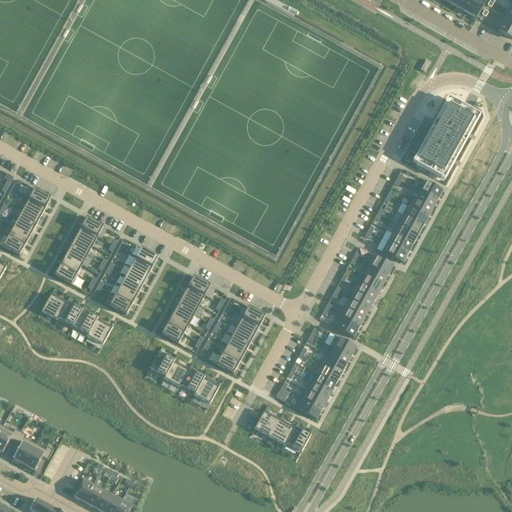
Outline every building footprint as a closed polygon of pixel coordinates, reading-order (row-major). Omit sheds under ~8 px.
[(470,0),(458,0),(454,7),(464,12),(470,0)] [(470,0),(464,12),(474,18),(483,1),(480,0),(470,0)] [(511,14),(509,12),(503,22),(511,26),(511,14)] [(511,26),(503,22),(498,32),(511,39),(511,26)] [(437,132),(420,164),(445,177),(462,146),(461,145),(469,130),(470,131),(479,114),(455,101),(443,122),(444,122),(438,133),(437,132)] [(459,178),(454,190),(466,194),(470,182),(459,178)] [(437,202),(442,192),(426,183),(420,193),(437,202)] [(28,200),(45,210),(51,200),(34,190),(28,200)] [(415,201),(432,211),(437,202),(420,193),(416,201),(415,201)] [(428,219),(432,211),(415,201),(416,201),(411,199),(407,207),(428,219)] [(23,210),(40,219),(45,210),(28,200),(23,210)] [(402,216),(423,227),(428,219),(407,207),(402,216)] [(18,219),(35,228),(40,219),(23,210),(18,219)] [(397,225),(418,237),(423,227),(402,216),(397,225)] [(30,238),(35,228),(18,219),(13,229),(30,238)] [(97,238),(103,228),(86,219),(80,229),(97,238)] [(413,246),(418,237),(397,225),(392,235),(413,246)] [(8,238),(24,247),(30,238),(13,229),(8,238)] [(92,248),(97,238),(80,229),(75,238),(92,248)] [(408,255),(413,246),(392,235),(387,243),(408,255)] [(19,257),(24,247),(8,238),(2,248),(19,257)] [(70,248),(87,257),(92,248),(75,238),(70,248)] [(403,265),(408,255),(387,243),(381,253),(403,265)] [(82,267),(87,257),(70,248),(65,257),(82,267)] [(135,259),(152,269),(158,259),(141,249),(135,259)] [(366,267),(387,278),(393,267),(372,256),(366,267)] [(76,276),(82,267),(65,257),(60,267),(76,276)] [(147,278),(152,269),(135,259),(130,269),(147,278)] [(76,276),(60,267),(54,277),(71,286),(76,276)] [(363,277),(363,276),(382,287),(387,278),(366,267),(361,275),(363,277)] [(125,278),(142,287),(147,278),(130,269),(125,278)] [(359,284),(359,285),(378,295),(382,287),(363,276),(363,277),(359,284)] [(120,288),(137,297),(142,287),(125,278),(120,288)] [(204,297),(210,287),(193,278),(187,288),(204,297)] [(378,295),(359,285),(359,284),(357,283),(352,292),(373,303),(378,295)] [(131,306),(137,297),(120,288),(114,297),(131,306)] [(199,307),(204,297),(187,288),(182,297),(199,307)] [(369,312),(373,303),(352,292),(347,300),(369,312)] [(51,294),(41,313),(57,322),(58,320),(58,319),(67,303),(51,294)] [(126,316),(131,306),(114,297),(109,307),(126,316)] [(182,297),(177,307),(194,316),(199,307),(182,297)] [(364,320),(369,312),(347,300),(343,309),(364,320)] [(67,303),(58,319),(58,320),(73,328),(82,311),(67,303)] [(194,316),(177,307),(172,316),(189,326),(194,316)] [(259,328),(265,318),(248,308),(242,318),(259,328)] [(338,317),(359,329),(364,320),(343,309),(338,317)] [(82,311),(73,328),(88,336),(97,319),(82,311)] [(183,335),(189,326),(172,316),(166,326),(183,335)] [(359,329),(338,317),(332,328),(353,340),(359,329)] [(254,337),(259,328),(242,318),(237,328),(254,337)] [(88,336),(86,338),(102,347),(113,328),(97,319),(88,336)] [(183,335),(166,326),(161,336),(178,345),(183,335)] [(249,347),(254,337),(237,328),(232,337),(249,347)] [(249,347),(232,337),(227,347),(244,356),(249,347)] [(351,359),(356,349),(335,337),(329,348),(331,349),(332,348),(351,359)] [(238,365),(244,356),(227,347),(221,356),(238,365)] [(351,359),(332,348),(331,349),(327,356),(327,357),(346,367),(351,359)] [(158,353),(149,370),(164,378),(165,378),(174,362),(158,353)] [(341,377),(346,367),(327,357),(327,356),(325,355),(320,365),(341,377)] [(238,365),(221,356),(216,366),(233,375),(238,365)] [(164,378),(163,380),(179,389),(180,387),(189,370),(174,362),(165,378),(164,378)] [(336,386),(341,377),(320,365),(314,375),(318,377),(319,377),(336,386)] [(189,370),(180,387),(195,395),(204,378),(189,370)] [(331,395),(336,386),(319,377),(318,377),(314,385),(331,395)] [(195,395),(193,397),(209,406),(220,387),(204,378),(195,395)] [(314,385),(310,382),(305,391),(326,403),(331,395),(314,385)] [(326,403),(305,391),(301,400),(322,411),(326,403)] [(316,421),(322,411),(301,400),(295,410),(316,421)] [(255,428),(254,430),(269,439),(280,420),(264,412),(255,428)] [(280,420),(269,439),(285,447),(286,445),(295,429),(280,420)] [(3,427),(0,432),(0,453),(2,455),(10,441),(15,443),(21,433),(15,430),(13,433),(3,427)] [(295,429),(286,445),(301,453),(310,437),(295,429)] [(20,446),(12,460),(23,466),(35,445),(25,439),(27,436),(21,433),(15,443),(20,446)] [(35,445),(23,466),(34,472),(42,458),(48,461),(53,451),(47,448),(45,451),(35,445)] [(83,479),(73,498),(83,504),(94,485),(83,479)] [(94,485),(83,504),(93,509),(103,490),(94,485)] [(103,490),(93,509),(98,511),(103,511),(113,495),(103,490)] [(113,495),(103,511),(115,511),(122,500),(113,495)] [(36,500),(29,511),(30,511),(54,511),(55,510),(36,500)] [(122,500),(115,511),(129,511),(133,506),(122,500)]
